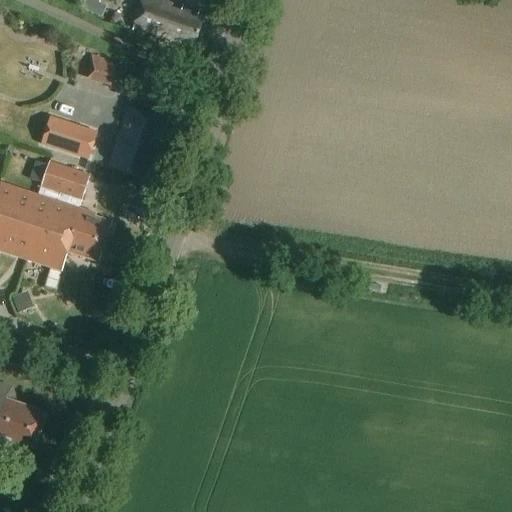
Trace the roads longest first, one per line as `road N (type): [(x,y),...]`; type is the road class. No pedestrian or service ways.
road 1 (tertiary): [(81,511),(241,0)]
road 2 (track): [(172,240),(511,292)]
